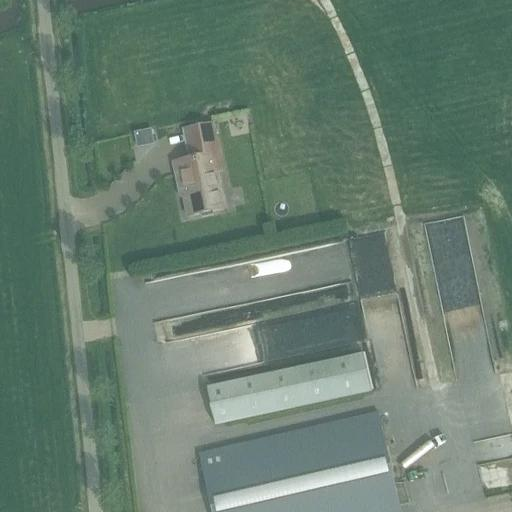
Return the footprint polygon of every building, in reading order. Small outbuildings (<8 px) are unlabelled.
[(214,125),(184,131),(190,160),(174,164),(179,190),(183,190),(188,217),(226,209),(215,156),(220,155),(214,125)] [(152,133),(134,137),(136,149),(154,145),(152,133)] [(335,244),(163,274),(169,309),(341,279),(335,244)] [(307,334),(303,313),(270,319),(274,340),(307,334)] [(207,389),(215,426),(371,392),(364,355),(207,389)] [(439,463),(511,453),(511,372),(446,381),(448,399),(452,399),(456,431),(436,433),(436,435),(417,437),(417,440),(424,439),(425,450),(437,448),(439,463)] [(201,511),(400,511),(379,416),(190,458),(201,511)]
